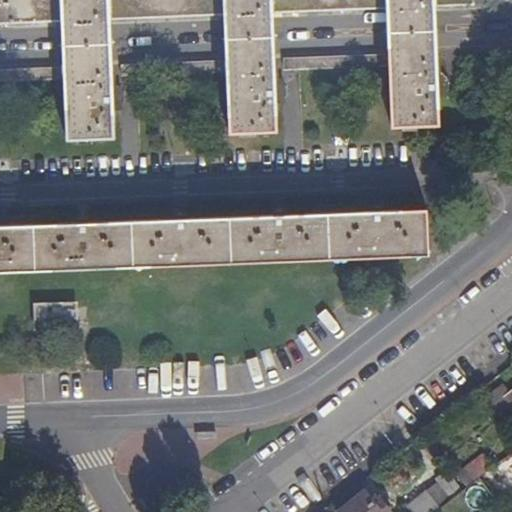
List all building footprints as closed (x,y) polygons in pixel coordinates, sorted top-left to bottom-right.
[(0,0),(0,23),(63,21),(62,0),(0,0)] [(62,0),(63,21),(64,22),(111,21),(111,20),(109,0),(62,0)] [(109,0),(111,20),(136,19),(226,16),(225,0),(109,0)] [(226,17),(273,15),(273,14),(273,10),(272,0),(225,0),(226,16),(226,17)] [(272,0),(273,10),(273,14),(388,10),(387,0),(272,0)] [(436,8),(435,0),(387,0),(388,10),(389,11),(436,8)] [(390,54),(438,53),(436,8),(389,11),(390,54)] [(253,59),(275,59),(273,15),(226,17),(228,60),(253,59)] [(64,22),(65,67),(113,65),(111,21),(64,22)] [(438,69),(438,58),(438,53),(390,54),(390,55),(390,66),(393,126),(423,125),(440,125),(438,78),(438,71),(438,69)] [(286,70),(390,66),(390,55),(337,56),(320,57),(285,59),(286,70)] [(276,89),(275,59),(253,59),(228,60),(229,73),(231,133),(277,131),(276,89)] [(229,73),(228,60),(201,62),(122,65),(122,76),(229,73)] [(65,67),(66,78),(69,139),(115,137),(114,98),(114,90),(113,65),(65,67)] [(0,69),(0,80),(66,78),(65,67),(0,69)] [(0,225),(0,270),(429,255),(428,210),(399,211),(296,215),(250,217),(196,219),(162,220),(80,223),(0,225)] [(75,333),(79,333),(78,307),(78,305),(32,306),(33,334),(75,333)] [(486,453),(458,471),(467,484),(495,466),(486,453)] [(450,502),(460,494),(445,475),(435,483),(450,502)] [(436,511),(485,511),(496,504),(478,480),(460,494),(450,502),(438,511),(436,511)] [(406,511),(436,511),(438,511),(425,494),(404,509),(406,511)] [(341,511),(365,511),(372,508),(371,507),(362,496),(341,511)] [(372,508),(374,511),(384,511),(377,502),(371,507),(372,508)]
